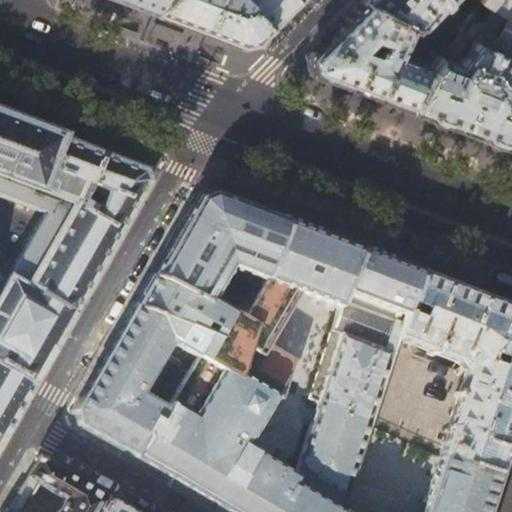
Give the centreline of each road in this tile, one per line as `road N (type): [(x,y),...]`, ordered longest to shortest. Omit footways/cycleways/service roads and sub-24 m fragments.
road 1 (residential): [(223,112),(199,138),(31,423)]
road 2 (primary): [(223,112),(511,222)]
road 3 (primary): [(8,27),(223,112)]
road 4 (residential): [(31,423),(180,511)]
road 5 (residential): [(335,0),(223,112)]
